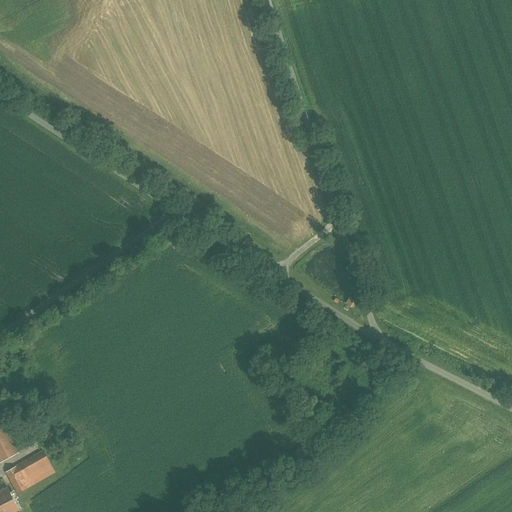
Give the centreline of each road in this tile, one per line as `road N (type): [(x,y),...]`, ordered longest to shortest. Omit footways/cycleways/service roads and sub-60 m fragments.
road 1 (unclassified): [(268,0),(339,225)]
road 2 (unclassified): [(177,210),(0,337)]
road 3 (unclassified): [(177,210),(0,92)]
road 4 (unclassified): [(379,339),(511,408)]
road 5 (unclassified): [(379,339),(277,272)]
road 6 (unclassified): [(339,225),(379,339)]
